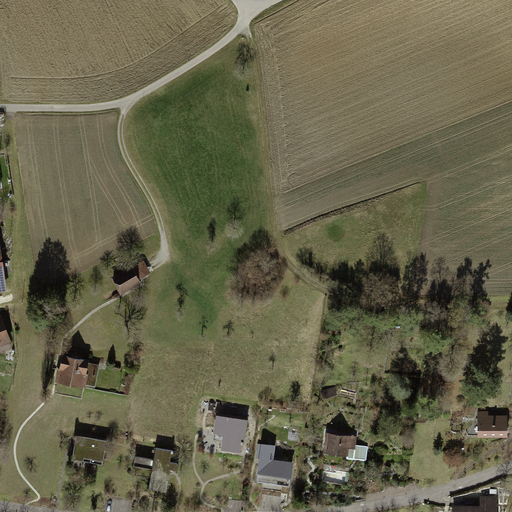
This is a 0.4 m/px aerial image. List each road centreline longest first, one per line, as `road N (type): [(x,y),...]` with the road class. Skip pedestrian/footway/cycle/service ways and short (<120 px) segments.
road 1 (track): [(248,19),(275,231),(287,260),(324,287),(366,302),(511,303)]
road 2 (residential): [(511,468),(343,511)]
road 3 (track): [(161,258),(159,214),(121,138),(126,103)]
